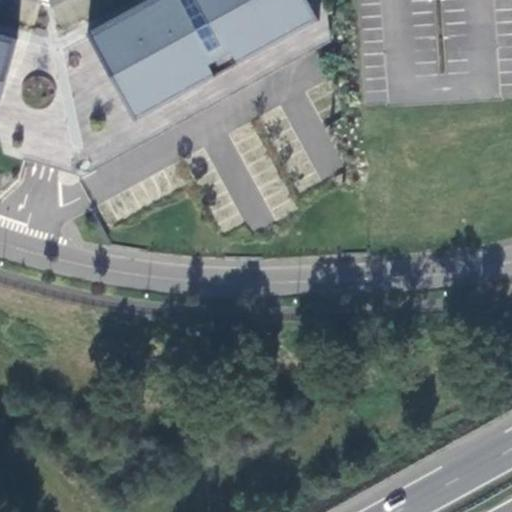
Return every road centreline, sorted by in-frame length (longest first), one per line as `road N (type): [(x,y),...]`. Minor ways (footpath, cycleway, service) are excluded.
road 1 (unclassified): [(0,241),(117,273),(216,283),(437,276),(511,260)]
road 2 (trunk): [(511,447),(396,511)]
